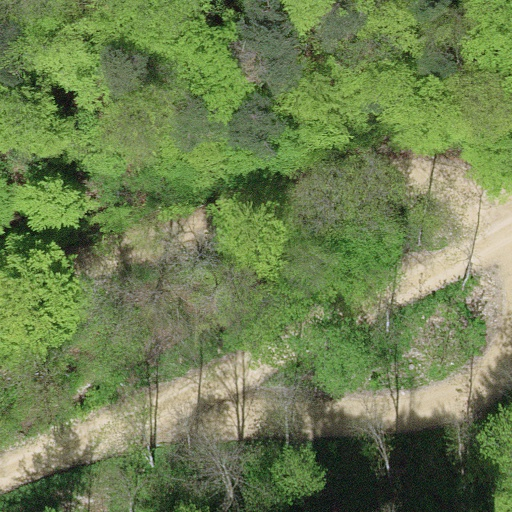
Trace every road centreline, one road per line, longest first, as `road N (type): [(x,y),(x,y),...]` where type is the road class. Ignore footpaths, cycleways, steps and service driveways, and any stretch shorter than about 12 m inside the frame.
road 1 (track): [(0,468),(511,224)]
road 2 (track): [(511,207),(455,174),(359,180),(0,287)]
road 3 (track): [(74,434),(436,400),(511,360)]
